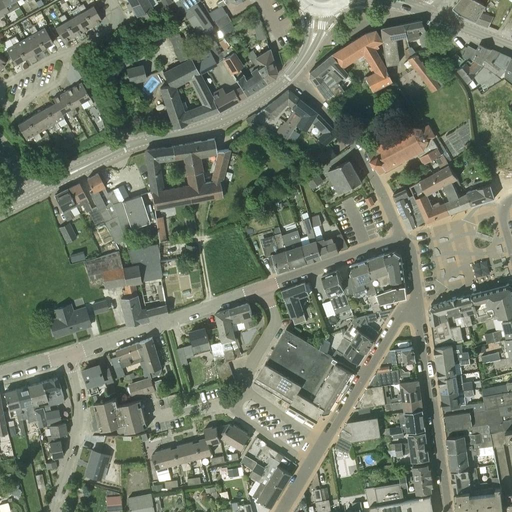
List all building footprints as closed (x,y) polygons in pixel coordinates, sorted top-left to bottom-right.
[(5,5),(14,0),(0,0),(0,7),(4,14),(9,12),(5,5)] [(148,0),(141,0),(128,8),(130,11),(133,9),(137,16),(140,14),(142,19),(155,13),(148,0)] [(173,0),(182,12),(196,3),(199,0),(173,0)] [(219,8),(232,0),(220,0),(221,0),(216,4),(219,8)] [(478,2),(479,0),(460,0),(453,9),(473,22),(477,23),(482,13),(486,8),(485,7),(478,2)] [(80,5),(92,26),(102,21),(93,6),(87,9),(83,3),(80,5)] [(206,30),(208,32),(213,29),(214,28),(196,3),(182,12),(198,36),(206,30)] [(83,32),(92,26),(80,5),(78,7),(81,13),(74,17),(83,32)] [(215,20),(219,27),(231,20),(227,13),(215,20)] [(482,13),(477,23),(488,28),(493,17),(482,13)] [(83,32),(74,17),(68,20),(64,14),(62,16),(74,37),(83,32)] [(27,18),(31,27),(43,48),(53,43),(45,28),(38,32),(35,27),(38,25),(33,17),(32,18),(31,16),(27,18)] [(64,42),(74,37),(62,16),(59,17),(62,23),(55,27),(64,42)] [(266,38),(261,22),(258,16),(248,21),(250,27),(253,26),(258,41),(266,38)] [(402,24),(406,40),(407,40),(407,42),(418,39),(421,48),(430,45),(424,29),(421,20),(402,24)] [(179,31),(187,27),(184,22),(176,26),(179,31)] [(406,40),(402,24),(381,28),(381,36),(385,65),(398,63),(395,39),(405,37),(406,40)] [(34,54),(43,48),(31,27),(29,29),(32,35),(25,38),(34,54)] [(217,44),(208,32),(206,30),(198,36),(207,48),(208,50),(217,44)] [(341,67),(347,74),(348,74),(342,68),(362,54),(373,72),(364,77),(372,92),(393,82),(386,68),(375,50),(379,47),(376,45),(381,42),(374,31),(364,33),(330,55),(341,68),(341,67)] [(168,38),(172,46),(183,40),(180,36),(179,33),(168,38)] [(34,54),(25,38),(19,42),(15,36),(13,38),(25,59),(34,54)] [(15,64),(25,59),(13,38),(10,39),(13,45),(6,49),(15,64)] [(224,49),(220,52),(225,59),(223,60),(230,73),(239,68),(243,66),(234,52),(233,53),(226,41),(225,39),(220,43),(224,49)] [(492,63),(499,53),(480,45),(478,50),(468,45),(462,58),(467,60),(466,62),(469,66),(472,61),(481,66),(482,65),(495,75),(496,74),(500,77),(504,71),(492,63)] [(217,65),(216,64),(207,48),(202,51),(203,51),(191,57),(201,74),(217,65)] [(415,53),(412,48),(409,48),(406,49),(405,49),(406,59),(407,59),(432,93),(447,81),(441,72),(434,77),(415,53)] [(255,65),(266,83),(274,77),(277,73),(269,49),(257,57),(253,51),(248,54),(255,65)] [(452,64),(460,58),(456,53),(448,59),(452,64)] [(492,63),(504,71),(506,69),(511,71),(509,75),(505,73),(504,75),(504,80),(511,85),(511,58),(499,53),(492,63)] [(346,76),(347,74),(341,67),(341,68),(330,55),(329,55),(309,73),(308,77),(315,86),(315,85),(331,108),(345,93),(337,82),(338,81),(346,76)] [(218,111),(210,94),(211,93),(198,70),(191,57),(179,63),(162,72),(169,85),(160,88),(173,127),(218,111)] [(466,84),(481,66),(472,61),(469,66),(466,62),(466,63),(456,71),(466,84)] [(257,88),(266,83),(255,65),(248,69),(250,71),(252,74),(251,75),(252,75),(250,76),(257,88)] [(142,66),(127,69),(130,83),(145,80),(142,66)] [(252,75),(251,75),(246,78),(239,68),(230,73),(236,85),(239,84),(246,95),(257,88),(250,76),(252,75)] [(84,109),(94,103),(82,82),(72,88),(80,103),(84,109)] [(211,93),(210,94),(218,111),(239,99),(233,89),(225,93),(222,87),(211,93)] [(74,107),(80,103),(72,88),(62,93),(74,114),(77,113),(74,107)] [(291,108),(299,99),(288,90),(270,104),(264,107),(267,111),(276,116),(287,105),(290,108),(291,108)] [(72,116),(74,114),(62,93),(53,99),(64,118),(62,113),(68,110),(72,116)] [(57,121),(64,118),(53,99),(55,103),(46,108),(58,129),(61,128),(57,121)] [(324,145),(336,135),(317,112),(299,99),(291,108),(295,111),(303,115),(297,125),(305,130),(312,120),(323,133),(318,138),(324,145)] [(55,131),(58,129),(46,108),(37,113),(45,128),(52,125),(55,131)] [(297,125),(303,115),(295,111),(286,123),(283,121),(275,134),(286,141),(294,127),(295,128),(297,124),(297,125)] [(39,132),(45,128),(37,113),(27,119),(39,140),(42,138),(39,132)] [(256,114),(244,121),(250,128),(260,122),(256,114)] [(36,142),(39,140),(27,119),(17,124),(26,139),(33,135),(36,142)] [(412,127),(368,152),(378,173),(418,153),(424,165),(443,154),(432,138),(435,136),(428,124),(421,127),(422,128),(412,127)] [(187,184),(190,203),(193,202),(211,199),(223,197),(223,196),(221,189),(219,181),(223,180),(230,149),(217,151),(210,180),(203,182),(202,171),(203,170),(201,157),(216,154),(214,139),(173,146),(174,158),(182,157),(187,184)] [(145,150),(153,209),(168,206),(182,204),(190,203),(187,184),(164,188),(159,160),(174,158),(173,146),(145,150)] [(319,156),(325,165),(338,156),(331,147),(319,156)] [(327,172),(339,194),(362,182),(349,160),(327,172)] [(458,179),(448,163),(446,160),(438,164),(441,169),(429,175),(438,190),(443,187),(449,200),(444,202),(450,213),(463,208),(459,198),(455,188),(461,185),(458,179)] [(312,189),(321,183),(323,182),(317,171),(305,178),(312,189)] [(98,173),(87,179),(94,192),(90,194),(97,207),(115,243),(125,242),(123,235),(122,236),(121,232),(148,223),(139,195),(119,202),(113,190),(107,192),(98,173)] [(428,196),(438,190),(429,175),(409,185),(414,194),(413,194),(417,203),(418,203),(420,209),(426,222),(450,213),(444,202),(439,204),(439,202),(432,205),(428,196)] [(459,198),(463,208),(472,205),(495,198),(489,179),(488,177),(472,183),(474,188),(466,191),(468,194),(459,198)] [(103,220),(97,207),(92,209),(89,203),(89,202),(83,190),(80,183),(68,189),(75,203),(76,205),(77,208),(83,205),(86,212),(88,211),(95,224),(103,220)] [(69,209),(76,205),(75,203),(68,189),(54,196),(60,210),(67,221),(74,218),(69,209)] [(417,203),(413,194),(410,196),(407,190),(395,195),(397,199),(395,200),(395,201),(405,197),(413,213),(412,214),(417,226),(418,225),(426,222),(420,209),(417,211),(414,204),(417,203)] [(369,207),(374,205),(370,197),(366,199),(369,207)] [(403,218),(412,214),(413,213),(405,197),(395,201),(403,218)] [(408,230),(417,226),(412,214),(403,218),(408,230)] [(310,218),(313,227),(322,225),(319,215),(310,218)] [(315,235),(313,227),(310,218),(302,220),(310,242),(302,244),(308,262),(313,261),(317,259),(322,258),(317,241),(315,235)] [(66,243),(77,238),(69,222),(59,227),(66,243)] [(284,243),(282,236),(279,227),(273,229),(275,235),(274,235),(279,252),(272,254),(273,254),(269,255),(273,270),(278,269),(279,271),(292,267),(284,243)] [(302,244),(300,238),(291,241),(289,234),(282,236),(284,243),(292,267),(308,262),(302,244)] [(317,241),(322,258),(339,252),(336,241),(334,242),(333,237),(325,239),(325,238),(317,241)] [(157,243),(136,247),(128,249),(127,249),(130,258),(132,265),(138,264),(142,282),(162,278),(160,263),(157,243)] [(195,245),(186,244),(184,257),(195,259),(197,247),(197,245),(195,245)] [(393,291),(406,289),(401,253),(396,250),(384,254),(390,273),(391,282),(392,289),(393,291)] [(122,290),(123,297),(138,294),(135,284),(142,283),(142,282),(138,264),(132,265),(122,267),(119,251),(84,262),(89,280),(102,277),(104,288),(124,285),(125,289),(122,290)] [(382,285),(391,282),(390,273),(384,254),(368,259),(366,260),(376,292),(376,293),(385,291),(382,285)] [(367,295),(376,292),(366,260),(351,266),(354,273),(350,274),(351,276),(350,276),(350,277),(341,280),(346,295),(354,292),(356,297),(361,295),(360,293),(366,291),(367,295)] [(341,280),(337,270),(322,276),(330,300),(322,303),(327,317),(335,314),(335,312),(350,306),(346,295),(341,280)] [(311,298),(305,282),(282,290),(295,327),(307,322),(304,313),(305,313),(301,301),(311,298)] [(473,293),(478,311),(479,315),(477,315),(479,323),(511,314),(511,286),(508,284),(473,293)] [(407,297),(406,289),(393,291),(392,289),(385,291),(376,293),(379,304),(407,297)] [(467,314),(478,311),(473,293),(458,297),(464,326),(465,326),(465,327),(472,325),(470,316),(468,316),(467,314)] [(120,298),(126,325),(149,320),(147,310),(147,309),(141,311),(138,294),(123,297),(120,298)] [(460,328),(464,326),(458,297),(443,301),(447,316),(454,314),(455,317),(454,317),(457,326),(460,326),(460,328)] [(94,313),(108,309),(105,301),(92,305),(94,313)] [(450,328),(447,316),(443,301),(431,304),(428,309),(431,324),(433,344),(454,342),(463,340),(460,328),(460,326),(457,326),(450,328)] [(249,302),(230,308),(233,319),(231,319),(234,332),(255,326),(249,302)] [(58,318),(54,320),(59,335),(91,325),(86,309),(71,314),(68,304),(55,309),(58,318)] [(147,310),(149,320),(168,315),(166,305),(147,310)] [(210,345),(216,364),(228,360),(235,358),(233,349),(239,348),(235,339),(236,339),(234,332),(231,319),(233,319),(230,308),(217,312),(223,341),(210,345)] [(381,321),(383,320),(388,319),(395,310),(379,313),(381,321)] [(344,337),(366,351),(374,339),(379,332),(368,325),(365,316),(353,318),(346,330),(345,328),(341,329),(342,336),(344,337)] [(489,343),(500,340),(511,337),(511,317),(502,320),(504,329),(493,332),(494,335),(487,336),(489,343)] [(181,366),(188,364),(187,358),(194,356),(194,353),(211,349),(205,327),(190,332),(193,344),(177,348),(181,366)] [(327,353),(320,348),(286,328),(266,362),(276,368),(285,373),(294,379),(302,384),(298,391),(307,396),(315,402),(325,408),(321,413),(323,415),(329,413),(335,403),(333,403),(352,372),(354,369),(334,357),(327,353)] [(144,354),(148,367),(150,373),(159,370),(160,369),(160,368),(162,367),(152,337),(136,343),(141,355),(144,354)] [(358,364),(366,351),(344,337),(340,344),(341,345),(334,357),(354,369),(358,364)] [(493,360),(511,355),(511,337),(500,340),(503,351),(481,356),(483,363),(493,360)] [(320,348),(327,353),(330,343),(323,338),(320,348)] [(131,365),(140,362),(134,344),(116,350),(122,366),(131,363),(131,365)] [(436,363),(469,358),(468,352),(462,352),(461,344),(434,347),(436,363)] [(382,363),(391,368),(390,367),(392,364),(409,362),(409,366),(415,366),(414,361),(416,361),(414,351),(413,351),(413,347),(389,350),(382,363)] [(511,355),(493,360),(495,368),(511,363),(511,355)] [(469,363),(469,358),(436,363),(438,378),(456,375),(455,364),(463,363),(464,364),(469,363)] [(218,371),(230,367),(228,360),(216,364),(216,365),(218,371)] [(266,384),(276,368),(266,362),(256,378),(266,384)] [(391,368),(382,363),(367,387),(387,384),(400,382),(398,369),(393,370),(391,368)] [(107,386),(106,384),(102,371),(100,365),(83,370),(89,387),(91,394),(99,392),(98,388),(107,386)] [(155,391),(150,373),(148,367),(142,369),(145,377),(149,376),(149,378),(136,382),(128,384),(133,398),(139,396),(155,391)] [(220,377),(232,373),(230,367),(218,371),(220,377)] [(102,371),(106,384),(114,382),(109,368),(102,371)] [(275,390),(285,373),(276,368),(266,384),(275,390)] [(502,395),(511,393),(511,371),(506,373),(508,380),(511,379),(511,380),(511,382),(506,383),(506,384),(482,389),(483,397),(501,394),(502,395)] [(222,383),(234,379),(232,373),(220,377),(222,383)] [(284,395),(294,379),(285,373),(275,390),(284,395)] [(440,393),(473,388),(472,381),(463,382),(463,383),(458,383),(456,375),(438,378),(440,393)] [(48,400),(49,405),(53,404),(64,401),(57,377),(42,381),(48,400)] [(157,389),(163,387),(161,379),(155,381),(157,389)] [(234,379),(222,383),(224,389),(236,385),(234,379)] [(292,400),(298,391),(302,384),(294,379),(284,395),(292,400)] [(398,403),(421,400),(418,380),(400,382),(402,397),(398,398),(398,403)] [(32,404),(48,400),(42,381),(27,385),(32,404)] [(398,403),(398,398),(390,399),(390,396),(386,396),(385,391),(388,391),(387,384),(367,387),(354,408),(358,408),(368,406),(385,404),(398,403)] [(34,409),(32,404),(27,385),(16,389),(22,412),(21,412),(22,420),(27,419),(28,422),(36,420),(34,409)] [(474,395),(473,388),(440,393),(442,407),(466,404),(465,396),(474,395)] [(22,420),(21,412),(22,412),(16,389),(4,392),(9,410),(15,409),(19,425),(23,424),(22,420)] [(297,413),(307,396),(298,391),(292,400),(287,407),(297,413)] [(497,406),(511,403),(511,393),(502,395),(501,394),(483,397),(484,402),(466,404),(442,407),(443,415),(485,409),(497,408),(497,406)] [(305,418),(315,402),(307,396),(297,413),(305,418)] [(98,402),(94,403),(95,404),(98,404),(99,408),(96,409),(100,425),(103,424),(104,429),(101,429),(101,431),(118,426),(119,431),(121,432),(125,431),(125,432),(148,427),(148,426),(144,426),(143,422),(146,421),(142,405),(139,406),(138,401),(141,400),(141,399),(118,405),(117,397),(98,402)] [(404,412),(422,410),(421,400),(398,403),(385,404),(386,410),(404,408),(404,412)] [(315,424),(321,413),(325,408),(315,402),(305,418),(315,424)] [(511,414),(511,403),(497,406),(497,408),(443,415),(446,431),(487,425),(502,423),(501,417),(511,414)] [(34,409),(36,420),(38,427),(47,424),(62,421),(61,419),(58,408),(55,409),(50,410),(49,405),(34,409)] [(425,429),(422,410),(404,412),(399,413),(401,426),(385,429),(386,435),(425,429)] [(489,435),(511,430),(511,414),(501,417),(502,423),(487,425),(489,433),(489,435)] [(371,417),(359,419),(347,421),(339,434),(341,435),(351,440),(381,436),(378,416),(371,417)] [(49,442),(60,439),(59,434),(67,433),(64,422),(48,425),(51,436),(47,437),(49,442)] [(231,444),(241,429),(234,424),(233,426),(230,424),(230,425),(222,438),(226,440),(231,444)] [(210,445),(220,442),(219,438),(222,438),(230,425),(217,428),(217,427),(213,428),(213,426),(204,428),(207,437),(208,437),(210,445)] [(447,439),(489,433),(487,425),(474,427),(446,431),(446,437),(447,439)] [(241,429),(231,444),(242,450),(250,437),(247,434),(248,433),(241,429)] [(511,430),(489,435),(492,447),(496,464),(498,477),(498,478),(510,476),(504,444),(508,443),(508,440),(511,439),(511,430)] [(389,451),(425,446),(424,441),(427,441),(425,431),(407,434),(408,442),(402,443),(401,442),(394,443),(395,444),(389,445),(389,450),(388,450),(389,451)] [(492,447),(489,435),(489,433),(447,439),(448,453),(492,447)] [(351,440),(341,435),(335,446),(348,453),(352,445),(351,440)] [(212,454),(210,445),(208,437),(207,437),(200,439),(200,441),(197,442),(201,457),(212,454)] [(60,439),(49,442),(52,458),(63,456),(60,439)] [(201,457),(197,442),(194,443),(193,441),(185,443),(190,460),(201,457)] [(179,463),(190,460),(185,443),(177,445),(178,447),(175,448),(179,463)] [(274,460),(279,453),(266,445),(261,452),(274,460)] [(425,446),(389,451),(389,455),(396,454),(396,457),(403,456),(403,455),(410,454),(411,462),(429,459),(428,450),(425,450),(425,446)] [(179,463),(175,448),(172,449),(171,447),(163,449),(168,466),(179,463)] [(491,465),(496,464),(492,447),(448,453),(451,470),(475,467),(473,455),(487,453),(488,460),(490,460),(491,465)] [(156,469),(168,466),(163,449),(155,451),(155,453),(152,454),(156,469)] [(107,465),(110,456),(92,450),(85,475),(101,480),(105,465),(107,465)] [(212,464),(225,462),(223,456),(213,458),(211,458),(212,464)] [(253,469),(283,488),(292,474),(274,463),(270,471),(257,463),(253,469)] [(414,480),(432,478),(431,468),(429,469),(428,464),(412,466),(414,480)] [(480,489),(488,488),(487,482),(478,483),(476,467),(475,467),(451,470),(454,493),(480,489)] [(227,469),(229,477),(239,476),(238,468),(227,469)] [(253,469),(249,476),(262,484),(254,496),(272,507),(283,488),(253,469)] [(38,488),(45,487),(42,474),(35,475),(38,488)] [(511,494),(511,488),(510,476),(498,478),(500,487),(502,487),(503,496),(511,494)] [(493,488),(500,487),(498,478),(498,477),(491,478),(493,488)] [(432,478),(414,480),(415,491),(407,492),(408,495),(432,491),(431,486),(433,486),(432,478)] [(20,482),(13,480),(11,487),(10,486),(9,494),(19,497),(21,491),(20,489),(21,485),(20,482)] [(90,485),(79,481),(76,487),(88,491),(90,485)] [(404,500),(402,488),(401,488),(400,482),(364,488),(369,506),(370,511),(433,511),(430,496),(404,500)] [(153,492),(164,491),(163,484),(151,485),(153,492)] [(320,488),(324,511),(336,511),(336,510),(331,511),(327,487),(320,488)] [(454,493),(456,511),(504,511),(503,496),(502,487),(500,487),(493,488),(488,488),(480,489),(454,493)] [(323,511),(320,490),(313,492),(316,511),(323,511)] [(130,511),(155,511),(152,493),(128,497),(130,511)] [(307,511),(305,493),(293,511),(307,511)] [(511,511),(511,494),(503,496),(504,511),(511,511)] [(106,511),(123,509),(121,495),(105,496),(106,511)] [(359,511),(360,511),(363,511),(361,501),(352,502),(353,510),(345,511),(344,511),(343,511),(359,511)] [(8,503),(0,505),(0,511),(3,511),(10,510),(8,503)] [(252,511),(251,503),(239,505),(239,511),(252,511)]
